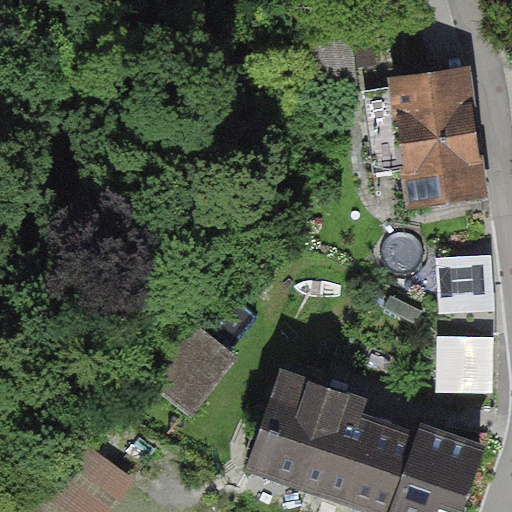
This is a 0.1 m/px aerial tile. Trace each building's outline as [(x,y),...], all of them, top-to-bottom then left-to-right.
[(479,198),(461,62),(395,70),(414,207),(479,198)] [(495,307),(492,252),(437,254),(439,309),(495,307)] [(194,412),(238,354),(197,323),(153,381),(194,412)] [(494,333),(439,335),(442,391),(496,389),(494,333)] [(343,398),(287,378),(255,467),(381,511),(395,511),(419,442),(338,413),(343,398)] [(424,429),(419,442),(395,511),(435,511),(440,499),(462,506),(482,449),(424,429)] [(85,446),(46,511),(121,511),(141,479),(85,446)]
